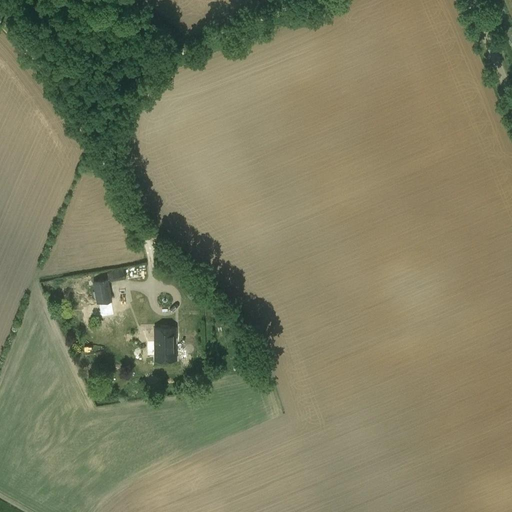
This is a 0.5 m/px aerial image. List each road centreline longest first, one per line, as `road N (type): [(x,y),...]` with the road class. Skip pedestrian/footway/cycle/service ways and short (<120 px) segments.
road 1 (track): [(0,22),(52,85),(75,92),(325,0)]
road 2 (track): [(52,85),(162,263)]
